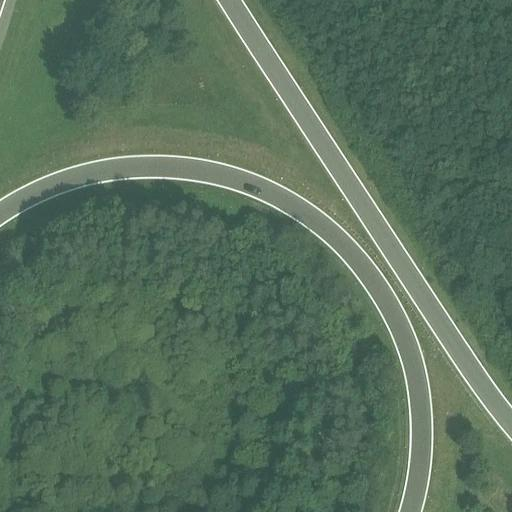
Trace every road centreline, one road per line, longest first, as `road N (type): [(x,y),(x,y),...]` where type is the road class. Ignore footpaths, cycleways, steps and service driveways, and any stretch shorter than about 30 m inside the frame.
road 1 (motorway): [(0,208),(65,178),(153,167),(205,171),(304,212),(369,277),(410,354),(421,400),(412,511)]
road 2 (motorway): [(511,426),(230,0)]
